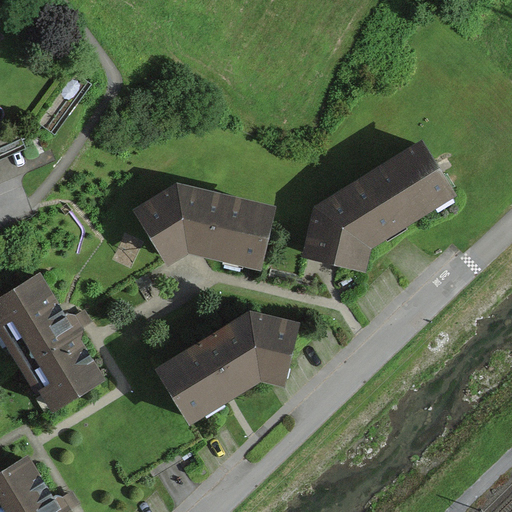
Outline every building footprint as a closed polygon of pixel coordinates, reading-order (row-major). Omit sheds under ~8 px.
[(36,48),(0,98),(0,141),(35,127),(73,74),(36,48)] [(454,196),(420,142),(309,208),(298,259),(362,271),(367,247),(454,196)] [(257,278),(272,213),(173,191),(128,217),(163,271),(183,260),(257,278)] [(100,387),(37,281),(0,302),(0,323),(55,414),(100,387)] [(284,394),(300,328),(249,318),(159,373),(193,428),(260,388),(284,394)] [(65,511),(56,496),(48,501),(22,456),(0,469),(0,511),(65,511)]
